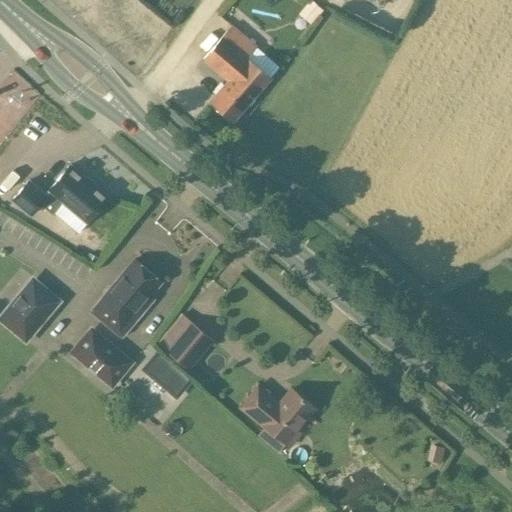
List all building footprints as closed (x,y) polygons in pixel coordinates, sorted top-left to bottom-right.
[(271,77),(246,56),(256,45),(232,24),(203,57),(228,79),(210,100),(234,120),(271,77)] [(0,84),(0,89),(27,107),(39,90),(9,71),(0,84)] [(87,222),(106,199),(108,197),(69,164),(48,189),(49,190),(45,195),(28,180),(12,199),(31,214),(40,203),(52,213),(62,201),(87,222)] [(90,259),(99,240),(80,231),(71,250),(90,259)] [(161,281),(134,259),(90,312),(118,335),(161,281)] [(0,323),(26,345),(61,303),(31,278),(0,317),(0,323)] [(211,339),(190,322),(167,350),(189,367),(211,339)] [(111,390),(133,363),(92,329),(70,354),(111,390)] [(190,379),(160,353),(145,372),(174,397),(190,379)] [(292,388),(279,402),(258,384),(241,404),(289,444),(299,432),(295,429),(314,407),(292,388)]
